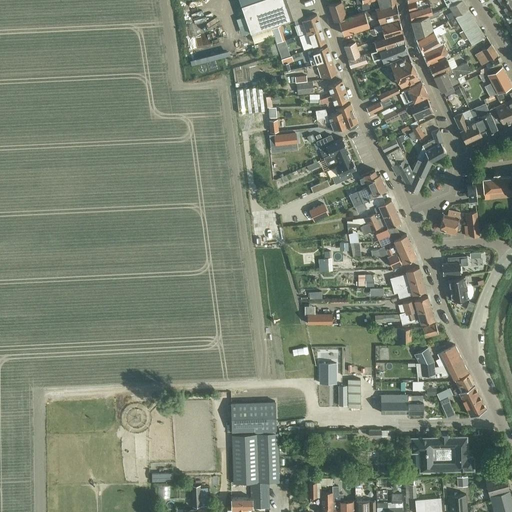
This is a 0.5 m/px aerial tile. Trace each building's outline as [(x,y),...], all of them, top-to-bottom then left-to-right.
[(297,0),(257,0),(242,5),(251,32),(302,14),(297,0)] [(380,7),(395,2),(395,0),(356,0),(356,3),(363,2),(363,8),(370,6),(369,5),(379,2),(380,7)] [(409,11),(430,5),(429,1),(424,2),(423,0),(414,0),(407,2),(409,11)] [(450,19),(455,16),(468,9),(461,0),(460,0),(448,6),(451,11),(447,13),(450,19)] [(507,12),(511,8),(511,0),(503,0),(501,1),(507,12)] [(334,21),(338,20),(347,17),(341,1),(329,5),(334,21)] [(387,23),(399,20),(395,2),(380,7),(375,8),(380,22),(387,20),(387,23)] [(427,14),(432,13),(430,5),(409,11),(411,20),(427,14)] [(479,40),(484,37),(468,9),(455,16),(459,23),(464,29),(459,32),(466,43),(470,41),(472,44),(478,41),(479,40)] [(369,26),(366,16),(365,11),(347,17),(338,20),(343,34),(369,26)] [(414,28),(429,22),(429,19),(438,15),(437,11),(432,13),(427,14),(411,20),(414,28)] [(306,33),(321,28),(316,14),(303,18),(302,17),(294,19),(296,25),(303,22),(306,33)] [(384,37),(402,32),(399,20),(387,23),(373,26),(374,28),(369,30),(370,34),(373,35),(376,34),(375,31),(382,29),(384,37)] [(429,22),(414,28),(416,37),(431,29),(429,22)] [(271,28),(276,42),(285,40),(280,25),(271,28)] [(423,52),(442,42),(444,41),(436,26),(431,29),(416,37),(423,52)] [(321,28),(306,33),(311,46),(325,41),(321,28)] [(298,40),(304,37),(301,29),(295,31),(298,40)] [(385,47),(404,41),(402,32),(384,37),(375,40),(377,50),(385,47)] [(491,61),(497,58),(499,57),(486,36),(484,37),(479,40),(491,61)] [(399,58),(408,54),(407,52),(404,41),(385,47),(377,50),(371,52),(374,59),(381,57),(383,61),(398,55),(399,58)] [(349,59),(364,54),(364,53),(360,54),(355,42),(344,45),(349,59)] [(442,42),(423,52),(429,64),(446,57),(447,56),(448,56),(442,42)] [(270,45),(273,55),(279,54),(276,43),(270,45)] [(317,64),(331,59),(327,45),(307,52),(312,65),(316,63),(317,64)] [(291,55),(298,53),(297,48),(279,54),(281,59),(291,55)] [(291,55),(281,59),(283,64),(300,58),(298,53),(291,55)] [(364,54),(349,59),(352,67),(366,62),(364,54)] [(408,54),(399,58),(390,62),(401,86),(419,78),(415,70),(408,54)] [(446,57),(429,64),(434,75),(445,70),(447,75),(453,72),(456,77),(463,75),(471,70),(466,61),(456,66),(451,69),(446,57)] [(497,58),(491,61),(485,64),(486,66),(477,71),(479,74),(488,69),(500,64),(497,58)] [(331,59),(317,64),(321,77),(336,72),(331,59)] [(487,74),(497,92),(511,85),(501,66),(487,74)] [(456,77),(453,72),(447,75),(445,70),(434,75),(441,91),(443,90),(453,86),(460,83),(465,80),(463,75),(456,77)] [(312,80),(307,81),(286,83),(286,84),(287,93),(297,92),(297,94),(314,92),(312,80)] [(323,98),(345,90),(342,80),(327,85),(329,90),(325,92),(324,90),(318,92),(319,94),(321,98),(323,97),(323,98)] [(242,109),(265,106),(262,82),(239,84),(242,109)] [(421,82),(401,91),(403,95),(407,104),(409,103),(426,95),(427,95),(421,82)] [(453,86),(443,90),(446,95),(455,91),(453,86)] [(390,96),(399,92),(397,87),(388,91),(388,90),(379,95),(381,100),(390,96)] [(321,98),(319,94),(309,94),(309,102),(319,102),(319,103),(323,103),(332,99),(334,104),(349,99),(345,90),(323,98),(323,97),(321,98)] [(392,111),(383,115),(386,122),(407,112),(406,111),(411,108),(415,118),(432,110),(426,95),(409,103),(407,104),(392,111)] [(366,107),(369,114),(383,107),(380,101),(366,107)] [(497,128),(511,120),(511,112),(507,101),(488,109),(497,128)] [(329,121),(354,112),(350,102),(336,108),(337,112),(328,115),(325,108),(315,110),(316,119),(324,118),(325,122),(329,120),(329,121)] [(497,128),(488,109),(487,106),(480,109),(482,114),(474,118),(481,134),(486,132),(497,128)] [(481,134),(474,118),(469,108),(461,112),(453,116),(460,129),(459,130),(464,141),(481,134)] [(354,112),(330,121),(332,126),(333,130),(343,127),(357,121),(354,112)] [(414,130),(417,137),(418,138),(424,134),(418,125),(412,128),(414,130)] [(422,145),(431,160),(446,152),(440,142),(442,141),(438,127),(431,131),(434,138),(422,145)] [(412,140),(417,137),(414,130),(408,133),(412,140)] [(296,142),(295,132),(275,135),(276,145),(290,143),(296,142)] [(326,146),(330,154),(347,147),(342,138),(334,141),(331,135),(316,141),(320,148),(326,146)] [(399,145),(395,138),(380,145),(384,152),(398,145),(399,145)] [(424,175),(431,160),(422,145),(417,157),(411,168),(411,169),(424,175)] [(424,175),(411,169),(399,146),(385,153),(391,165),(392,165),(391,165),(396,174),(399,173),(401,177),(400,177),(402,180),(403,179),(404,183),(404,185),(416,191),(424,175)] [(347,148),(347,147),(330,154),(324,157),(329,169),(335,166),(352,159),(351,158),(346,148),(347,148)] [(356,168),(352,159),(335,166),(339,176),(344,174),(346,178),(352,175),(350,171),(356,168)] [(363,202),(373,198),(376,196),(374,193),(386,188),(380,174),(377,175),(375,169),(359,176),(362,182),(364,181),(367,187),(358,191),(350,195),(355,206),(363,202)] [(511,194),(511,183),(511,176),(511,175),(500,176),(500,174),(494,175),(494,177),(483,178),(485,198),(511,194)] [(467,186),(468,195),(477,193),(475,185),(467,186)] [(373,198),(363,202),(366,208),(375,203),(373,198)] [(366,223),(396,210),(391,199),(378,204),(379,205),(374,207),(376,212),(363,218),(366,223)] [(310,209),(315,220),(328,215),(323,204),(310,209)] [(439,229),(456,232),(460,212),(448,209),(447,214),(443,213),(439,229)] [(366,223),(360,226),(363,233),(369,231),(370,231),(387,223),(388,227),(401,221),(396,210),(383,216),(366,223)] [(465,235),(479,236),(476,211),(467,212),(468,225),(464,225),(465,235)] [(379,240),(389,235),(387,229),(376,234),(379,240)] [(387,256),(411,245),(406,234),(394,240),(396,245),(385,250),(384,247),(377,250),(380,256),(387,256)] [(389,235),(379,240),(381,245),(392,241),(389,235)] [(411,245),(387,256),(392,267),(416,256),(411,245)] [(321,267),(322,271),(332,270),(331,251),(324,251),(325,266),(321,267)] [(448,273),(448,278),(460,276),(459,272),(460,272),(460,265),(467,264),(466,255),(448,257),(448,262),(441,262),(442,274),(448,273)] [(407,273),(389,278),(392,287),(398,285),(409,282),(422,278),(419,266),(418,266),(406,270),(407,273)] [(466,286),(464,275),(460,276),(448,278),(450,289),(466,286)] [(398,285),(392,287),(394,293),(398,292),(399,297),(413,293),(426,290),(422,278),(409,282),(398,285)] [(468,297),(466,286),(450,289),(452,300),(468,297)] [(406,315),(430,307),(427,295),(402,303),(406,315)] [(471,310),(474,303),(469,301),(466,308),(471,310)] [(430,307),(406,315),(408,320),(414,318),(419,317),(421,323),(434,319),(430,307)] [(308,313),(308,323),(331,323),(331,313),(308,313)] [(422,327),(425,337),(438,333),(435,323),(422,327)] [(393,341),(411,341),(411,327),(387,327),(387,331),(393,331),(393,341)] [(447,365),(461,358),(455,345),(437,353),(439,358),(435,360),(438,366),(447,365)] [(426,364),(433,363),(434,363),(434,362),(427,347),(414,353),(418,363),(426,363),(426,364)] [(417,375),(441,372),(442,375),(449,374),(451,373),(454,378),(467,371),(461,358),(447,365),(438,366),(434,367),(433,363),(426,364),(426,363),(418,363),(415,363),(417,375)] [(335,363),(319,363),(319,383),(335,383),(335,363)] [(455,393),(459,392),(474,385),(469,374),(455,380),(459,387),(453,389),(455,393)] [(347,407),(360,407),(360,379),(347,379),(347,380),(342,380),(342,394),(340,394),(340,406),(347,406),(347,407)] [(412,381),(412,390),(424,390),(424,381),(412,381)] [(474,385),(459,392),(470,415),(485,408),(474,385)] [(422,394),(408,394),(381,394),(381,412),(423,412),(423,401),(422,401),(422,394)] [(439,400),(447,418),(448,417),(453,414),(453,415),(455,414),(455,415),(448,396),(439,400)] [(277,433),(263,433),(263,430),(275,429),(275,401),(231,402),(232,431),(255,430),(255,434),(232,434),(233,475),(233,482),(251,482),(251,497),(230,497),(231,508),(226,508),(226,511),(245,511),(245,508),(245,507),(267,506),(266,482),(278,481),(277,433)] [(473,457),(466,457),(466,436),(412,437),(412,451),(420,450),(420,469),(473,469),(473,457)] [(469,486),(468,476),(457,477),(457,486),(469,486)] [(494,476),(485,478),(489,495),(492,504),(511,498),(509,490),(508,490),(508,488),(505,476),(494,478),(494,476)] [(415,484),(414,480),(421,480),(421,477),(405,478),(405,497),(416,497),(415,484)] [(192,486),(192,506),(200,505),(200,485),(192,486)] [(338,487),(332,487),(332,491),(332,501),(332,511),(353,511),(353,500),(342,500),(342,495),(338,495),(338,487)] [(332,511),(332,501),(332,491),(321,491),(321,511),(332,511)] [(468,511),(467,493),(449,494),(450,511),(468,511)] [(396,502),(401,502),(401,494),(391,494),(392,501),(387,501),(387,506),(377,506),(377,511),(402,511),(402,506),(396,506),(396,502)] [(441,511),(440,498),(415,500),(416,511),(441,511)] [(511,511),(511,499),(511,498),(492,504),(494,511),(511,511)] [(355,501),(355,511),(375,511),(375,500),(355,501)]
